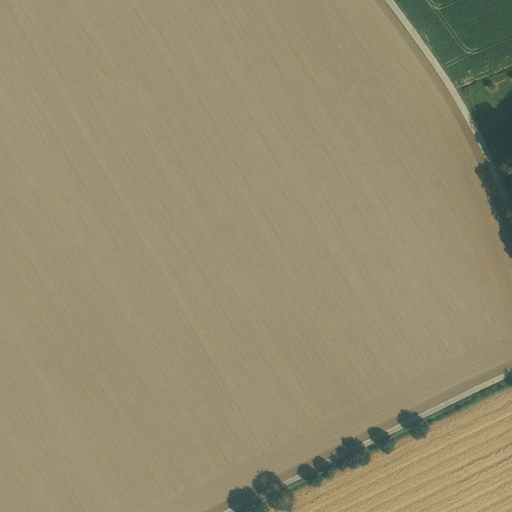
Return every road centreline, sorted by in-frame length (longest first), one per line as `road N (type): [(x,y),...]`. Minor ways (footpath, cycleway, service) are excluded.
road 1 (track): [(233,511),(511,374)]
road 2 (unclassified): [(388,0),(459,103),(511,218)]
